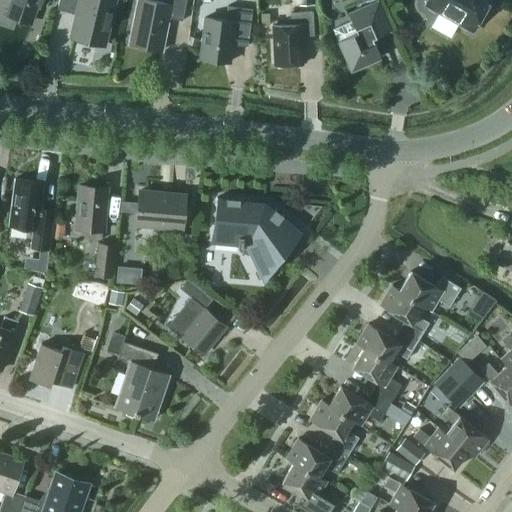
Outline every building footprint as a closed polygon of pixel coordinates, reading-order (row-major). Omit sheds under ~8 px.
[(0,0),(0,24),(14,29),(17,19),(30,23),(37,4),(40,6),(42,0),(0,0)] [(72,37),(105,45),(115,0),(60,0),(58,9),(77,14),(72,37)] [(168,17),(183,20),(186,0),(162,0),(162,1),(154,0),(139,0),(130,44),(161,51),(168,17)] [(351,70),(381,57),(373,38),(392,30),(379,0),(349,13),(352,20),(333,29),(351,70)] [(440,11),(451,17),(461,22),(461,25),(468,29),(476,27),(480,20),(479,17),(488,0),(428,0),(430,7),(437,11),(440,11)] [(232,44),(249,46),(253,9),(228,6),(227,20),(206,17),(201,58),(230,62),(232,44)] [(291,12),(291,17),(291,24),(273,25),(275,65),(303,64),(302,36),(314,35),(313,11),(291,12)] [(173,48),(182,51),(188,30),(179,27),(173,48)] [(49,250),(51,236),(54,208),(41,206),(44,182),(15,178),(9,227),(34,230),(32,248),(49,250)] [(76,228),(105,230),(108,187),(80,185),(76,228)] [(122,201),(121,211),(138,213),(137,224),(183,228),(185,201),(186,194),(140,190),(140,197),(139,203),(122,201)] [(265,201),(217,197),(213,239),(239,241),(239,246),(246,247),(262,281),(302,230),(265,201)] [(511,230),(510,229),(494,262),(511,270),(511,230)] [(192,234),(183,233),(181,246),(191,247),(192,234)] [(95,275),(111,277),(115,245),(99,243),(95,275)] [(424,305),(431,310),(438,299),(450,306),(461,288),(442,276),(436,286),(411,271),(400,289),(400,290),(424,305)] [(226,325),(205,307),(212,298),(188,278),(180,287),(191,296),(168,324),(204,353),(226,325)] [(19,311),(34,315),(43,287),(28,282),(19,311)] [(400,290),(400,289),(392,285),(380,304),(405,319),(399,329),(426,345),(432,335),(424,331),(430,322),(418,315),(424,305),(400,290)] [(125,292),(111,290),(109,303),(122,306),(125,292)] [(496,299),(483,291),(477,301),(490,309),(496,299)] [(136,315),(143,304),(133,298),(126,308),(136,315)] [(0,368),(2,370),(18,321),(5,317),(1,327),(0,326),(0,368)] [(426,345),(399,329),(393,338),(369,323),(357,343),(365,348),(365,347),(389,362),(389,361),(395,351),(407,359),(413,350),(421,355),(426,345)] [(511,370),(511,330),(502,339),(511,350),(501,359),(507,366),(507,365),(511,370)] [(116,407),(153,419),(169,373),(153,368),(159,353),(124,341),(118,358),(132,362),(116,407)] [(67,347),(65,352),(42,344),(30,379),(46,384),(48,379),(71,387),(83,352),(67,347)] [(397,366),(389,361),(389,362),(365,347),(365,348),(353,366),(378,381),(372,391),(391,403),(402,384),(390,377),(397,366)] [(472,394),(484,381),(459,357),(446,370),(472,394)] [(511,370),(507,365),(507,366),(498,373),(489,363),(481,369),(511,405),(511,370)] [(460,406),(472,394),(446,370),(435,382),(460,406)] [(391,403),(372,391),(366,401),(341,385),(330,404),(330,405),(354,419),(354,420),(361,425),(368,413),(380,421),(391,403)] [(330,405),(330,404),(322,399),(310,419),(335,434),(329,444),(349,455),(359,437),(348,430),(354,420),(354,419),(330,405)] [(468,451),(467,451),(474,457),(489,439),(449,407),(442,415),(453,424),(446,433),(445,433),(468,451)] [(445,433),(446,433),(439,427),(431,437),(420,429),(414,436),(454,468),(467,451),(468,451),(445,433)] [(349,455),(329,444),(324,453),(299,438),(287,458),(294,462),(295,462),(319,476),(320,475),(326,466),(338,473),(349,455)] [(425,453),(406,438),(396,449),(415,465),(425,453)] [(381,465),(407,480),(415,465),(389,451),(381,465)] [(0,511),(19,511),(25,495),(12,491),(22,461),(0,453),(0,488),(6,491),(0,509),(0,511)] [(327,480),(320,475),(319,476),(295,462),(294,462),(283,481),(308,496),(302,506),(311,511),(331,511),(332,510),(330,509),(335,501),(320,492),(327,480)] [(25,495),(19,511),(79,511),(89,483),(57,472),(47,502),(25,495)] [(406,511),(427,511),(434,502),(389,476),(384,485),(397,492),(391,503),(399,508),(399,507),(406,511)] [(368,511),(371,508),(360,502),(353,511),(368,511)]
